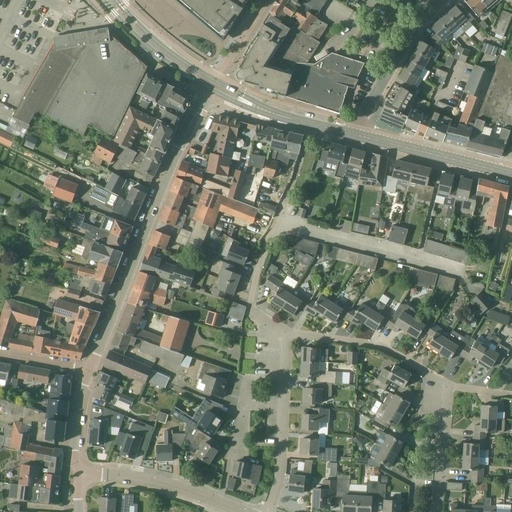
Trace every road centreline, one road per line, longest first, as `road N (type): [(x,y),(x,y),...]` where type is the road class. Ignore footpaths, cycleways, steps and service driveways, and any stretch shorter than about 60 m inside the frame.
road 1 (tertiary): [(87,371),(171,163),(210,90)]
road 2 (residential): [(287,332),(378,344),(448,384)]
road 3 (residential): [(239,511),(141,478),(83,475)]
road 4 (secondary): [(511,174),(358,135)]
road 5 (residential): [(287,332),(250,311),(284,202)]
road 6 (residential): [(358,135),(430,10)]
road 7 (secondary): [(102,0),(154,53),(210,90)]
road 8 (secondary): [(215,81),(165,50),(114,0)]
road 9 (residential): [(436,511),(448,384)]
